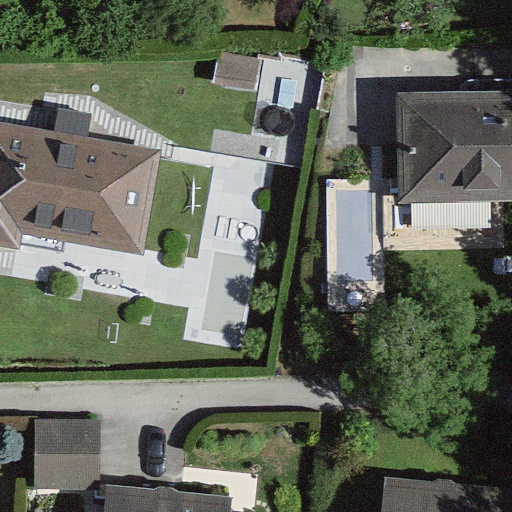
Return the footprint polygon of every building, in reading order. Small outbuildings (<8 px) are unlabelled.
[(511,196),(511,101),(408,104),(410,198),(511,196)] [(62,146),(0,134),(0,260),(28,265),(32,249),(150,271),(170,162),(95,148),(99,125),(67,119),(62,146)] [(43,417),(40,493),(105,495),(108,420),(43,417)] [(503,511),(504,498),(394,491),(392,511),(503,511)] [(227,511),(228,506),(116,497),(114,511),(227,511)]
